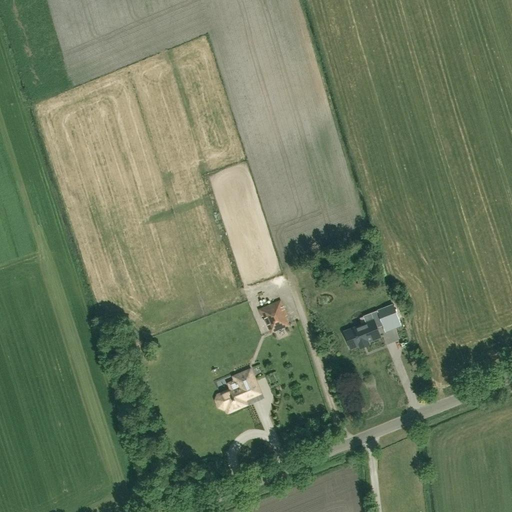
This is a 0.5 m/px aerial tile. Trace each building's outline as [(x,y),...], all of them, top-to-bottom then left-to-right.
[(278,302),(259,310),(262,316),(264,315),(271,332),(288,325),(278,302)] [(379,315),(384,322),(396,314),(391,307),(379,315)] [(380,336),(374,320),(344,331),(350,347),(359,344),(360,346),(368,343),(367,341),(380,336)] [(386,345),(359,356),(365,373),(393,362),(386,345)] [(227,409),(228,412),(231,411),(231,410),(235,408),(235,409),(239,407),(241,404),(243,403),(245,398),(252,395),(247,386),(255,382),(250,369),(233,376),(238,388),(218,396),(217,401),(219,408),(224,410),(227,409)] [(253,394),(254,403),(268,401),(266,391),(253,394)]
